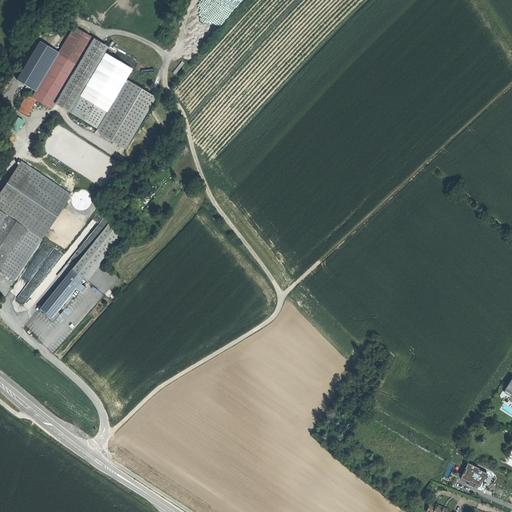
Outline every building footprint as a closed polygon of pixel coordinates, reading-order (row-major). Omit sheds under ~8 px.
[(32,97),(50,108),(92,38),(74,27),(32,97)] [(108,48),(93,39),(55,103),(97,129),(95,131),(125,149),(156,97),(126,79),(107,112),(80,96),(105,53),(108,48)] [(105,53),(80,96),(107,112),(126,79),(132,69),(105,53)] [(37,100),(27,95),(18,110),(27,116),(37,100)] [(71,195),(21,161),(0,192),(0,210),(7,215),(39,237),(42,239),(71,195)] [(0,271),(11,278),(39,237),(7,215),(6,216),(0,224),(0,271)] [(125,234),(111,222),(72,269),(87,280),(125,234)] [(26,307),(62,253),(45,241),(24,272),(31,277),(16,300),(26,307)] [(88,281),(87,280),(72,269),(38,310),(53,322),(59,314),(62,310),(63,310),(72,299),(73,297),(74,298),(88,281)] [(487,473),(479,469),(476,468),(477,467),(468,463),(465,469),(463,474),(464,475),(463,479),(479,486),(481,481),(482,482),(484,478),(485,478),(487,473)]
